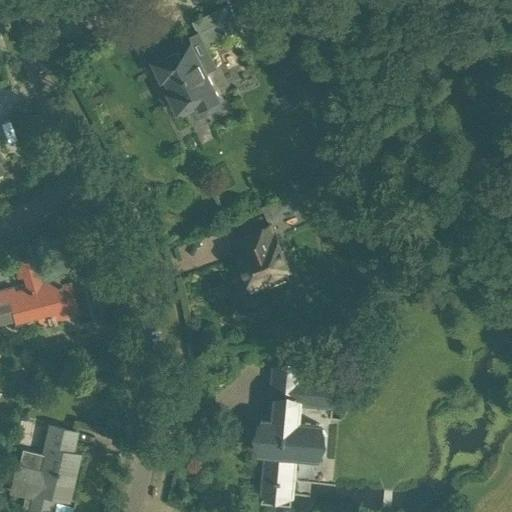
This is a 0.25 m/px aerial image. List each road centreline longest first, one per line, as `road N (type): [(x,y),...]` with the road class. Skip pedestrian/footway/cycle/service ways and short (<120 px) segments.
road 1 (residential): [(137,511),(154,393),(150,331),(132,272),(86,183)]
road 2 (residential): [(86,183),(39,92),(6,0)]
